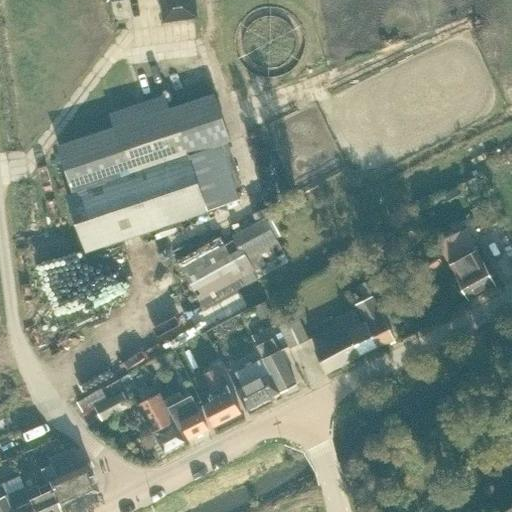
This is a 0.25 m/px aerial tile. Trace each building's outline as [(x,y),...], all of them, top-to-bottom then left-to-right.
[(199,18),(196,0),(106,0),(107,3),(126,0),(159,0),(162,23),(199,18)] [(173,106),(57,145),(73,192),(66,195),(85,253),(208,212),(238,202),(234,190),(218,145),(228,142),(231,141),(214,92),(173,106)] [(234,239),(181,268),(204,309),(289,262),(264,218),(231,235),(234,239)] [(468,300),(495,285),(483,263),(482,263),(475,251),(464,230),(438,242),(457,277),(456,277),(468,300)] [(353,251),(334,262),(339,270),(357,259),(353,251)] [(380,313),(371,297),(366,284),(359,287),(365,300),(355,304),(364,321),(377,347),(393,339),(381,313),(380,313)] [(260,321),(272,316),(266,302),(255,307),(260,321)] [(377,347),(364,321),(363,322),(363,323),(361,324),(354,309),(335,318),(337,322),(311,336),(317,348),(315,349),(325,373),(359,355),(377,347)] [(309,339),(299,317),(278,327),(288,348),(309,339)] [(246,410),(296,385),(272,338),(256,346),(262,358),(235,372),(243,387),(236,390),(246,410)] [(172,353),(161,359),(166,368),(177,362),(172,353)] [(213,426),(240,413),(226,385),(223,387),(214,368),(203,374),(212,392),(208,394),(210,397),(208,398),(210,402),(202,406),(213,426)] [(107,399),(93,406),(95,409),(102,422),(131,407),(122,391),(107,399)] [(179,391),(165,399),(169,407),(168,408),(178,429),(182,427),(188,439),(207,430),(194,404),(187,408),(184,400),(179,391)] [(164,452),(184,441),(158,395),(138,405),(153,432),(164,452)] [(59,511),(58,508),(96,491),(85,465),(80,467),(72,448),(47,458),(50,465),(38,469),(45,485),(35,489),(34,486),(23,491),(27,499),(32,511),(59,511)] [(32,511),(27,499),(23,491),(22,487),(5,494),(1,484),(0,484),(0,511),(32,511)]
